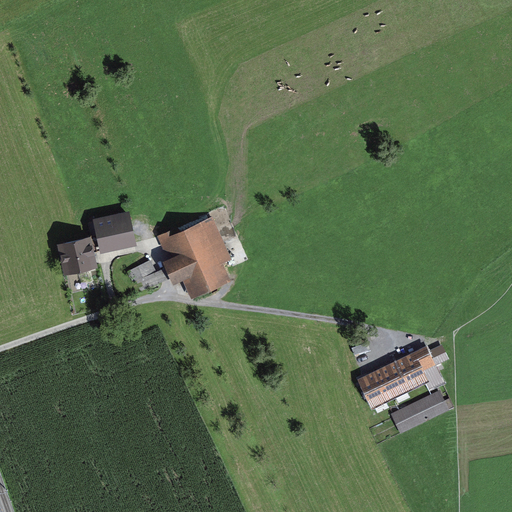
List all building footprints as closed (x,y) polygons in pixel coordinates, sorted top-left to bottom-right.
[(127,216),(97,222),(102,251),(132,245),(127,216)] [(215,218),(163,234),(189,298),(241,278),(215,218)] [(88,240),(61,246),(68,274),(95,268),(88,240)] [(148,249),(125,261),(134,278),(157,266),(148,249)] [(452,356),(447,342),(435,346),(441,360),(452,356)] [(431,344),(364,375),(377,404),(436,376),(426,355),(434,351),(431,344)] [(452,407),(444,388),(395,410),(404,429),(452,407)]
